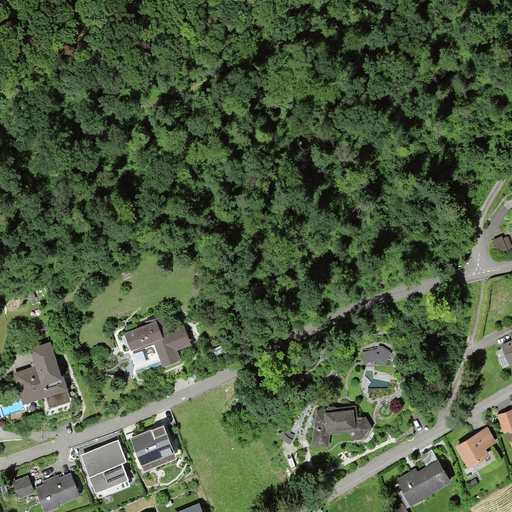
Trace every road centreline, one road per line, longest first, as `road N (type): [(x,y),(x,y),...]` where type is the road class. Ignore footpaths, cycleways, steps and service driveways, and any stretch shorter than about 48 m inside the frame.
road 1 (residential): [(511,265),(402,291),(104,430),(0,465)]
road 2 (residential): [(298,511),(443,427)]
